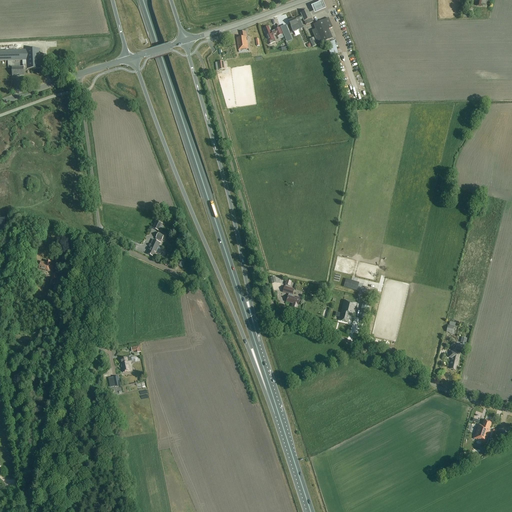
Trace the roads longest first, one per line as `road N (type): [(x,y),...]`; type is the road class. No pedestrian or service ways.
road 1 (trunk): [(286,439),(143,0)]
road 2 (trunk): [(129,58),(286,439)]
road 3 (trunk): [(286,439),(184,40)]
road 4 (unclassified): [(99,240),(50,493),(21,511)]
road 5 (unclassified): [(277,323),(320,330),(432,385),(511,412)]
road 6 (unclassified): [(79,74),(99,240)]
road 7 (unclassified): [(0,358),(27,503)]
